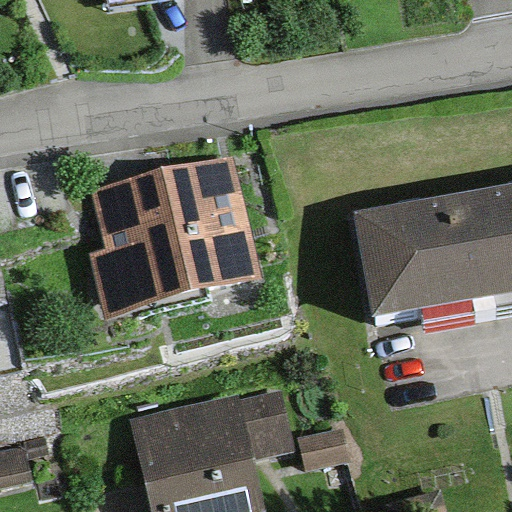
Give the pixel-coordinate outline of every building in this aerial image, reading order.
[(228,167),(96,197),(110,261),(96,264),(109,322),(255,289),(228,167)] [(511,207),(360,233),(377,331),(511,308),(511,207)] [(280,395),(144,427),(164,511),(275,511),(265,467),(296,460),(280,395)] [(343,433),(307,445),(317,475),(352,464),(343,433)] [(25,448),(0,454),(0,485),(32,478),(25,448)] [(452,511),(449,499),(407,511),(452,511)]
